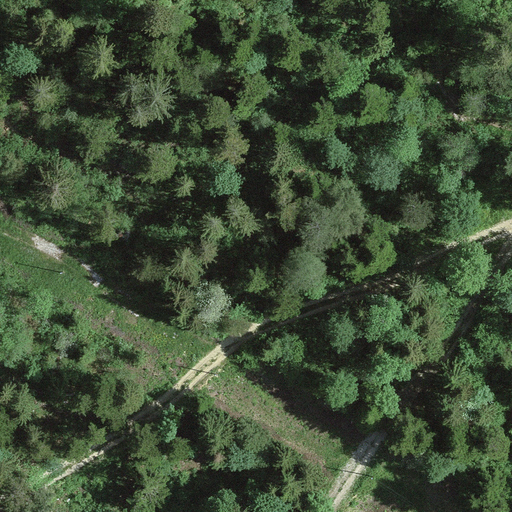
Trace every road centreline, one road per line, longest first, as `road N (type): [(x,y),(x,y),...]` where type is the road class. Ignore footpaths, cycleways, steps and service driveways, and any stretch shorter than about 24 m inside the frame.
road 1 (track): [(511,233),(282,318),(192,381),(118,447),(0,509)]
road 2 (track): [(511,264),(424,388),(357,461),(330,511)]
